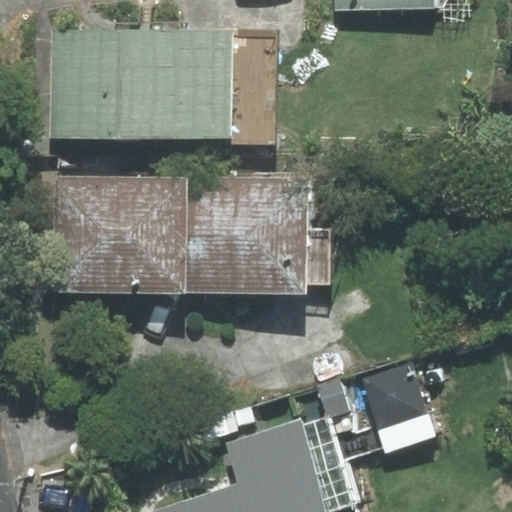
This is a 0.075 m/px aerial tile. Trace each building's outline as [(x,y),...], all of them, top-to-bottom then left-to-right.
[(335,0),(336,9),(434,7),(434,0),(335,0)] [(231,145),(275,145),(275,33),(53,33),(53,136),(231,136),(231,145)] [(56,291),(186,291),(186,178),(56,178),(56,291)] [(307,179),(186,178),(186,291),(306,293),(306,283),(329,283),(330,230),(307,229),(307,179)] [(410,363),(363,378),(386,451),(433,436),(410,363)] [(159,511),(361,511),(331,414),(231,445),(244,485),(159,511)]
